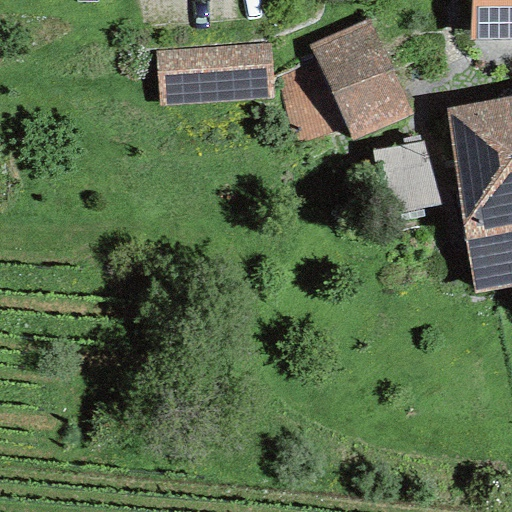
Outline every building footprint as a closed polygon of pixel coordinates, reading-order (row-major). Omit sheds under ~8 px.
[(511,0),(472,0),(469,41),(511,40),(511,0)] [(353,143),(413,115),(368,21),(309,48),(315,63),(346,127),(353,143)] [(269,44),(155,52),(159,105),(271,99),(269,44)] [(294,144),(346,127),(315,63),(275,79),(294,144)] [(511,96),(448,108),(475,293),(511,286),(511,96)] [(439,205),(421,142),(371,152),(383,216),(439,205)]
